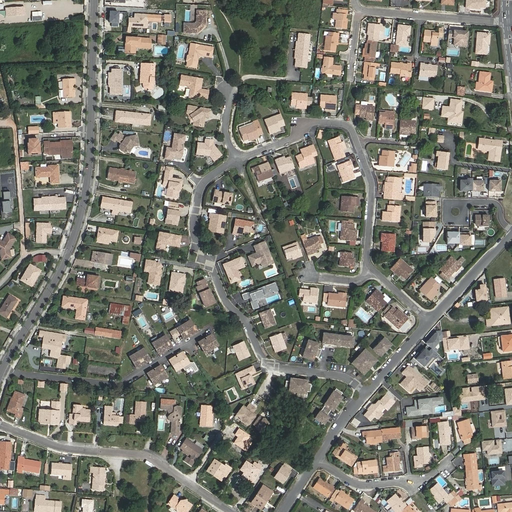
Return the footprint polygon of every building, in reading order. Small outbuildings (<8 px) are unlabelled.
[(485,0),(466,0),(466,8),(478,9),(478,7),(479,7),(485,8),(485,0)] [(23,8),(6,9),(6,16),(24,15),(23,8)] [(347,21),(345,21),(345,19),(346,10),(337,9),(336,13),(333,13),(333,19),(336,20),(335,28),(346,29),(347,21)] [(194,24),(184,24),(184,33),(198,33),(205,26),(206,11),(196,11),(196,22),(194,24)] [(111,26),(117,27),(118,12),(110,12),(109,23),(111,23),(111,26)] [(133,18),(133,21),(129,21),(129,26),(147,27),(147,20),(160,21),(160,16),(135,14),(135,18),(133,18)] [(368,40),(376,41),(377,41),(379,31),(383,32),(384,24),(380,24),(380,25),(369,23),(368,32),(369,32),(368,40)] [(398,25),(396,44),(405,45),(406,36),(409,36),(410,27),(398,25)] [(442,37),(443,29),(439,28),(438,34),(431,33),(432,31),(424,30),(423,41),(430,42),(430,45),(437,46),(438,37),(442,37)] [(448,38),(454,38),(453,46),(468,47),(469,31),(449,29),(448,38)] [(326,36),(324,50),(335,52),(337,33),(328,32),(328,36),(326,36)] [(489,34),(477,33),(476,53),(485,54),(486,44),(489,44),(489,34)] [(307,52),(309,36),(298,34),(296,46),(295,46),(295,50),(307,52)] [(125,50),(125,52),(135,53),(135,47),(150,48),(150,39),(126,37),(125,49),(125,50)] [(368,40),(367,40),(367,44),(365,44),(364,57),(366,57),(374,58),(376,41),(368,40)] [(212,48),(191,43),(188,55),(187,55),(186,60),(187,61),(197,63),(198,56),(200,55),(211,57),(212,48)] [(465,50),(457,49),(456,57),(464,58),(465,50)] [(294,66),(305,68),(307,52),(295,50),(294,54),(295,55),(294,66)] [(324,57),(322,72),(340,75),(341,67),(332,65),(332,58),(324,57)] [(364,62),(364,66),(365,66),(364,79),(373,81),(375,66),(379,67),(379,64),(364,62)] [(140,70),(144,70),(143,82),(143,85),(143,86),(143,87),(144,88),(146,90),(147,90),(149,90),(150,90),(151,89),(152,89),(153,88),(153,86),(153,84),(154,64),(141,63),(140,70)] [(411,77),(411,74),(411,72),(410,72),(411,65),(391,63),(390,72),(400,74),(400,75),(411,77)] [(420,64),(419,75),(428,76),(436,77),(437,66),(420,64)] [(109,73),(109,84),(111,84),(111,86),(110,86),(110,94),(118,94),(119,88),(120,88),(121,70),(112,70),(112,73),(109,73)] [(476,89),(483,90),(483,88),(488,89),(488,91),(491,91),(492,84),(489,83),(490,73),(480,72),(479,82),(477,82),(476,89)] [(202,79),(181,75),(179,85),(183,86),(184,85),(187,85),(187,87),(190,89),(188,97),(198,99),(198,97),(206,98),(208,91),(200,89),(198,89),(199,85),(200,85),(202,79)] [(63,80),(63,97),(74,97),(73,84),(75,84),(75,79),(63,80)] [(307,94),(291,93),(290,105),(298,106),(298,108),(306,109),(306,105),(306,102),(307,99),(307,94)] [(327,110),(335,111),(336,96),(320,95),(319,107),(327,108),(327,110)] [(433,99),(423,98),(422,108),(432,109),(433,99)] [(460,112),(461,101),(451,100),(448,121),(461,123),(462,112),(460,112)] [(374,107),(355,105),(354,114),(360,114),(359,117),(365,117),(365,120),(373,120),(374,107)] [(200,109),(198,111),(195,109),(187,108),(186,117),(190,117),(194,122),(194,127),(204,128),(204,122),(203,122),(203,117),(205,117),(209,118),(209,110),(200,109)] [(70,111),(64,112),(57,112),(58,128),(66,128),(71,127),(70,111)] [(115,121),(133,123),(134,113),(116,111),(115,121)] [(384,128),(393,129),(394,112),(379,111),(378,122),(382,122),(383,120),(385,120),(384,128)] [(150,115),(134,113),(133,123),(149,125),(150,115)] [(276,128),(285,125),(280,114),(264,120),(269,134),(277,131),(276,128)] [(256,130),(261,129),(257,119),(252,121),(253,124),(239,130),(243,141),(250,138),(251,140),(259,137),(256,130)] [(400,120),(399,134),(407,135),(407,132),(415,133),(416,121),(400,120)] [(116,139),(121,143),(120,146),(120,150),(124,153),(128,152),(130,149),(128,147),(139,145),(137,135),(125,138),(119,134),(118,135),(114,133),(111,138),(115,141),(116,139)] [(184,136),(173,135),(171,150),(166,149),(165,156),(172,157),(181,158),(182,150),(181,150),(182,144),(183,144),(184,136)] [(328,141),(332,154),(346,149),(343,141),(341,142),(339,137),(328,141)] [(28,144),(28,155),(40,154),(39,143),(38,143),(38,139),(29,140),(29,144),(28,144)] [(197,143),(196,154),(209,155),(213,160),(220,154),(212,144),(212,140),(205,139),(204,143),(197,143)] [(490,151),(488,160),(499,161),(500,152),(498,151),(499,144),(491,143),(491,140),(487,140),(486,142),(484,142),(484,139),(480,139),(479,143),(483,144),(482,150),(490,151)] [(49,153),(49,155),(61,154),(61,156),(72,155),(71,141),(60,141),(60,142),(49,143),(49,142),(44,142),(44,153),(49,153)] [(312,157),(317,155),(313,145),(300,150),(301,154),(295,156),(300,168),(314,163),(312,157)] [(379,166),(393,167),(394,151),(382,150),(382,158),(380,158),(379,166)] [(436,156),(438,156),(436,168),(446,170),(448,153),(436,151),(436,156)] [(279,174),(294,168),(290,157),(283,159),(282,157),(274,160),(279,174)] [(350,161),(337,165),(343,182),(355,178),(354,175),(352,176),(350,169),(353,168),(350,161)] [(261,167),(254,170),(258,181),(273,176),(268,162),(261,165),(261,167)] [(59,183),(58,169),(49,169),(48,167),(36,168),(36,177),(50,177),(51,183),(59,183)] [(107,179),(134,183),(135,172),(131,171),(129,171),(124,170),(124,169),(121,168),(121,169),(109,168),(107,179)] [(166,196),(176,198),(178,188),(178,186),(181,186),(182,180),(171,178),(172,169),(166,168),(163,185),(168,186),(166,196)] [(385,184),(383,199),(402,200),(402,193),(398,193),(399,178),(387,177),(387,184),(385,184)] [(465,191),(467,190),(472,190),(472,181),(472,179),(467,179),(467,180),(460,180),(460,191),(465,191)] [(500,180),(489,180),(489,191),(500,191),(500,180)] [(472,181),(472,190),(472,191),(483,191),(483,181),(472,181)] [(436,184),(424,184),(424,197),(438,197),(439,191),(438,189),(438,188),(441,188),(441,185),(436,185),(436,184)] [(214,190),(211,201),(230,205),(232,195),(218,192),(218,191),(214,190)] [(102,196),(100,208),(112,210),(111,214),(117,215),(118,211),(130,213),(132,202),(102,196)] [(353,212),(354,206),(358,206),(359,197),(342,196),(341,211),(353,212)] [(33,199),(34,211),(49,210),(49,197),(45,197),(45,198),(33,199)] [(49,197),(49,210),(65,209),(64,197),(53,198),(53,197),(49,197)] [(436,217),(436,202),(426,202),(426,217),(436,217)] [(382,221),(399,222),(400,206),(388,205),(387,212),(383,212),(382,221)] [(178,208),(168,207),(166,215),(165,223),(177,225),(178,216),(176,216),(178,208)] [(225,216),(209,213),(209,218),(210,218),(211,218),(211,221),(209,221),(208,231),(213,232),(213,229),(217,230),(217,232),(222,233),(225,216)] [(489,215),(476,215),(476,224),(478,226),(489,226),(489,215)] [(254,222),(235,219),(233,234),(237,235),(237,233),(241,234),(242,230),(250,232),(251,228),(252,227),(253,228),(254,222)] [(348,219),(348,221),(342,220),(340,240),(350,241),(355,241),(356,232),(353,232),(354,224),(352,224),(353,220),(348,219)] [(423,222),(423,242),(429,242),(433,237),(433,234),(434,234),(434,222),(423,222)] [(46,242),(46,233),(51,233),(51,227),(50,227),(50,224),(37,223),(36,242),(46,242)] [(97,238),(109,240),(116,241),(118,231),(99,228),(97,238)] [(180,236),(159,232),(156,247),(164,249),(165,244),(179,246),(180,236)] [(459,243),(459,233),(459,232),(447,232),(447,243),(459,243)] [(380,242),(385,242),(384,247),(382,247),(382,251),(390,252),(390,248),(394,248),(395,234),(381,233),(380,242)] [(459,243),(459,244),(470,244),(470,233),(459,233),(459,243)] [(0,240),(0,246),(1,247),(2,251),(0,251),(2,259),(11,257),(11,255),(9,250),(9,249),(16,238),(8,234),(3,242),(0,240)] [(314,250),(321,248),(317,236),(306,240),(305,236),(300,237),(307,255),(315,253),(314,250)] [(270,256),(264,242),(255,246),(259,254),(256,255),(254,254),(248,257),(252,266),(260,263),(262,267),(270,264),(267,258),(270,256)] [(302,256),(297,242),(282,248),(286,259),(294,256),(295,258),(302,256)] [(92,259),(96,259),(96,262),(110,264),(112,255),(93,252),(92,259)] [(340,252),(339,266),(354,267),(354,262),(352,261),(352,253),(340,252)] [(141,255),(131,253),(130,258),(136,259),(135,261),(139,261),(141,255)] [(460,265),(465,259),(462,257),(457,262),(451,256),(439,270),(442,272),(440,275),(444,279),(447,277),(448,278),(451,275),(449,273),(453,269),(456,272),(462,266),(460,265)] [(240,258),(223,265),(229,280),(238,276),(236,270),(244,267),(240,258)] [(401,275),(405,279),(413,270),(400,258),(390,269),(399,277),(401,275)] [(146,260),(144,271),(149,272),(150,273),(148,283),(158,285),(161,271),(159,269),(162,267),(158,263),(156,264),(155,262),(146,260)] [(29,263),(20,280),(32,287),(41,270),(29,263)] [(184,275),(171,273),(169,290),(173,291),(174,288),(182,289),(184,275)] [(85,279),(77,278),(76,285),(98,288),(100,277),(86,275),(85,279)] [(431,277),(419,290),(430,300),(436,294),(434,292),(440,286),(431,277)] [(495,297),(506,296),(504,278),(493,279),(495,297)] [(196,282),(194,283),(204,307),(214,302),(204,279),(196,282)] [(248,292),(241,295),(243,301),(250,298),(251,301),(249,302),(251,307),(258,305),(256,300),(264,297),(263,295),(273,292),(273,293),(278,292),(275,282),(256,289),(257,291),(249,294),(248,292)] [(486,299),(484,283),(478,284),(478,288),(473,289),(475,300),(486,299)] [(303,301),(310,302),(316,303),(318,289),(310,288),(310,291),(299,289),(299,296),(303,297),(303,301)] [(378,312),(387,303),(381,297),(382,295),(376,289),(366,301),(378,312)] [(327,301),(327,302),(331,303),(331,306),(345,307),(346,293),(338,292),(338,295),(333,295),(333,293),(328,293),(328,294),(327,301)] [(0,314),(6,318),(18,300),(9,294),(0,308),(0,314)] [(87,300),(63,296),(63,301),(65,301),(64,306),(79,309),(78,318),(84,319),(87,300)] [(123,316),(125,305),(110,303),(108,313),(123,316)] [(123,316),(122,323),(128,324),(130,306),(125,305),(123,316)] [(392,307),(384,316),(398,329),(408,318),(399,310),(398,312),(392,307)] [(491,325),(509,323),(507,307),(490,309),(491,319),(491,325)] [(270,309),(259,314),(265,329),(275,325),(270,309)] [(190,320),(183,324),(189,334),(190,333),(191,335),(197,331),(190,320)] [(177,328),(184,339),(189,336),(188,334),(189,334),(183,324),(177,328)] [(120,331),(96,328),(96,330),(85,328),(85,332),(95,334),(119,338),(120,331)] [(44,337),(43,343),(48,344),(49,341),(48,341),(50,332),(48,332),(40,331),(39,336),(44,337)] [(57,333),(50,332),(48,341),(49,341),(48,344),(43,343),(42,348),(51,349),(50,353),(59,355),(60,350),(54,349),(57,333)] [(66,335),(57,333),(54,349),(60,350),(61,341),(65,341),(66,335)] [(280,333),(269,338),(275,353),(286,349),(283,341),(281,335),(280,333)] [(325,333),(323,343),(327,344),(327,343),(331,343),(331,344),(335,345),(335,344),(339,344),(338,345),(342,346),(342,345),(346,345),(346,346),(350,347),(350,346),(354,346),(355,338),(352,337),(352,336),(348,335),(347,337),(344,336),(344,335),(340,334),(340,336),(337,335),(337,334),(332,334),(332,335),(329,334),(329,333),(325,333)] [(218,345),(211,334),(206,338),(207,339),(205,340),(211,350),(218,345)] [(165,335),(159,339),(164,349),(166,348),(166,350),(172,346),(165,335)] [(503,351),(511,350),(511,335),(501,336),(503,351)] [(376,345),(373,348),(381,356),(383,353),(383,352),(385,349),(386,350),(388,347),(390,344),(384,338),(382,340),(381,339),(378,343),(379,343),(377,346),(376,345)] [(152,343),(159,355),(164,351),(163,350),(164,349),(159,339),(152,343)] [(198,342),(205,354),(211,350),(205,340),(204,341),(203,339),(198,342)] [(308,341),(302,357),(312,360),(314,356),(318,357),(321,350),(316,348),(318,344),(308,341)] [(243,342),(232,346),(233,348),(235,353),(239,361),(249,356),(243,342)] [(143,349),(136,353),(142,362),(143,362),(144,363),(150,360),(143,349)] [(365,350),(352,364),(364,374),(368,370),(365,368),(370,362),(373,365),(377,360),(365,350)] [(189,363),(182,352),(177,355),(178,357),(176,358),(182,367),(189,363)] [(136,353),(130,357),(136,368),(142,365),(141,363),(142,362),(136,353)] [(70,357),(59,355),(59,358),(57,367),(65,368),(66,363),(69,364),(70,357)] [(174,357),(169,360),(176,371),(182,367),(176,358),(175,358),(174,357)] [(511,377),(511,366),(511,367),(511,361),(501,362),(503,378),(511,377)] [(154,371),(160,381),(167,376),(160,365),(155,369),(156,370),(154,371)] [(252,366),(234,374),(236,378),(239,378),(241,383),(239,386),(241,389),(254,384),(252,380),(251,380),(249,376),(250,375),(255,373),(252,366)] [(427,382),(408,366),(402,373),(408,378),(407,379),(404,380),(401,384),(408,391),(414,385),(419,389),(421,389),(427,382)] [(152,370),(147,373),(154,385),(160,381),(154,371),(153,372),(152,370)] [(478,382),(477,373),(468,374),(469,383),(478,382)] [(290,383),(286,382),(285,390),(289,391),(306,393),(310,393),(311,385),(307,385),(307,381),(304,380),(303,382),(299,381),(294,381),(295,379),(291,379),(290,383)] [(315,418),(324,424),(329,417),(327,416),(329,413),(331,410),(333,411),(342,397),(340,396),(343,393),(336,389),(334,392),(333,391),(324,405),(325,405),(321,412),(320,411),(315,418)] [(23,409),(20,408),(25,395),(15,392),(8,410),(16,413),(15,416),(20,417),(23,409)] [(394,402),(386,395),(379,402),(378,401),(375,404),(376,405),(374,407),(372,405),(368,409),(369,410),(364,415),(370,421),(375,415),(378,411),(379,411),(380,411),(384,406),(388,409),(394,402)] [(419,406),(407,408),(408,416),(426,413),(425,409),(428,408),(431,405),(431,404),(442,403),(442,397),(418,400),(418,404),(419,404),(419,406)] [(177,422),(177,419),(180,418),(181,408),(179,407),(176,406),(174,407),(175,401),(161,399),(160,409),(167,409),(170,415),(168,417),(170,421),(172,421),(171,433),(178,434),(179,423),(177,422)] [(41,415),(40,421),(52,422),(52,424),(58,424),(60,402),(52,402),(51,410),(39,410),(39,415),(41,415)] [(135,415),(130,415),(130,424),(136,424),(136,421),(144,421),(146,402),(136,402),(135,415)] [(81,409),(81,405),(74,404),(73,414),(70,414),(69,424),(76,425),(76,421),(89,421),(90,410),(81,409)] [(241,407),(235,415),(238,418),(239,420),(242,422),(245,423),(248,425),(254,417),(251,414),(255,409),(248,404),(245,409),(241,407)] [(211,406),(201,405),(199,425),(211,426),(212,421),(210,421),(211,406)] [(104,406),(104,411),(104,415),(103,424),(118,425),(118,423),(122,423),(123,416),(115,416),(111,416),(112,412),(112,407),(104,406)] [(505,409),(491,411),(492,427),(506,426),(505,409)] [(238,418),(235,415),(234,417),(247,427),(248,425),(245,423),(242,422),(239,420),(238,418)] [(262,432),(268,424),(259,417),(253,425),(256,428),(262,432)] [(468,434),(472,433),(467,419),(457,423),(459,429),(458,429),(461,441),(463,440),(469,438),(470,438),(468,434)] [(438,422),(440,444),(449,443),(447,421),(438,422)] [(427,426),(411,427),(411,438),(428,437),(427,426)] [(400,437),(399,428),(380,429),(380,430),(381,434),(382,439),(400,437)] [(381,434),(380,430),(361,432),(362,436),(365,436),(366,443),(382,442),(382,439),(381,434)] [(203,439),(209,443),(212,438),(206,435),(203,439)] [(184,461),(191,466),(202,449),(185,438),(179,447),(191,455),(189,458),(187,456),(184,461)] [(500,439),(481,441),(482,450),(487,450),(487,455),(501,453),(500,439)] [(346,450),(348,447),(343,443),(338,451),(335,449),(332,453),(335,455),(335,456),(343,461),(344,460),(346,461),(345,462),(350,466),(356,457),(346,450)] [(429,463),(427,446),(416,448),(418,464),(429,463)] [(0,468),(9,470),(11,452),(0,450),(0,468)] [(399,471),(398,464),(397,456),(399,456),(398,452),(389,453),(390,457),(386,457),(387,465),(383,466),(383,472),(399,471)] [(464,454),(465,471),(476,470),(475,453),(464,454)] [(38,473),(41,462),(24,459),(24,457),(18,456),(17,469),(38,473)] [(225,464),(224,466),(214,460),(206,471),(210,474),(212,472),(222,478),(229,467),(225,464)] [(372,473),(378,472),(376,460),(356,462),(357,467),(353,467),(354,473),(357,473),(357,474),(362,473),(362,472),(372,471),(372,473)] [(245,461),(240,470),(243,472),(241,475),(242,478),(245,480),(248,480),(252,482),(254,478),(256,478),(257,476),(257,474),(259,471),(259,470),(261,467),(254,462),(252,466),(245,461)] [(294,468),(285,462),(274,478),(283,484),(294,468)] [(71,476),(72,464),(52,463),(51,474),(71,476)] [(478,489),(476,470),(465,471),(467,490),(478,489)] [(504,471),(490,473),(492,486),(506,484),(504,471)] [(92,490),(104,490),(105,474),(93,473),(92,490)] [(319,479),(314,487),(327,496),(333,487),(319,479)] [(443,500),(446,504),(449,502),(454,497),(455,496),(457,495),(453,490),(447,495),(436,483),(429,490),(440,503),(443,500)] [(250,503),(260,509),(272,492),(262,485),(250,503)] [(0,489),(0,503),(4,504),(4,494),(9,495),(9,490),(0,489)] [(331,497),(334,499),(339,491),(336,489),(331,497)] [(347,509),(354,500),(340,491),(339,491),(334,499),(334,500),(347,509)] [(399,511),(406,507),(395,494),(386,501),(391,507),(392,506),(396,511),(399,511)] [(38,500),(37,510),(55,511),(59,511),(61,502),(44,500),(45,496),(36,495),(36,500),(38,500)] [(174,495),(168,504),(172,507),(173,505),(176,507),(176,511),(177,511),(186,511),(191,505),(187,502),(187,499),(181,500),(180,501),(177,499),(178,498),(174,495)] [(458,500),(455,496),(454,497),(449,502),(452,505),(458,500)] [(83,507),(82,511),(81,511),(80,511),(92,511),(93,500),(82,499),(81,507),(83,507)] [(361,500),(354,511),(355,511),(372,511),(373,511),(363,504),(364,501),(361,500)] [(511,511),(511,502),(504,504),(497,505),(497,511),(511,511)]
